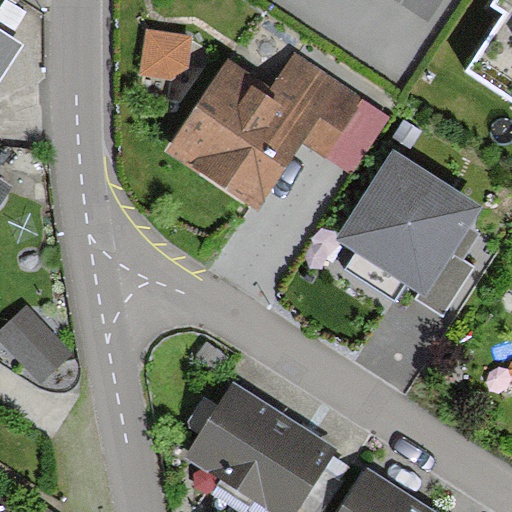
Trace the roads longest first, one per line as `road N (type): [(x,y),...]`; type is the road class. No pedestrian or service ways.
road 1 (residential): [(94,276),(186,291),(511,499)]
road 2 (residential): [(69,0),(71,130),(94,276)]
road 3 (residential): [(94,276),(136,511)]
